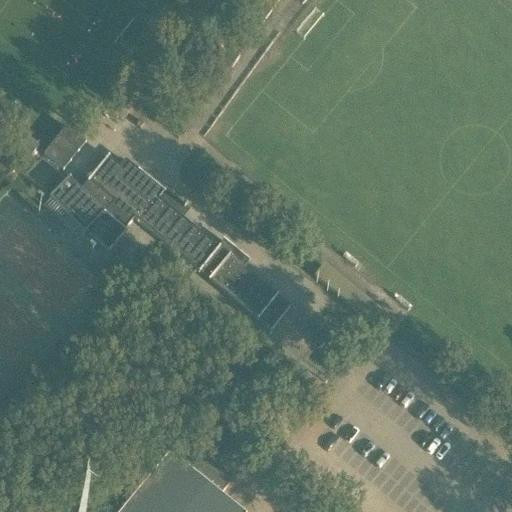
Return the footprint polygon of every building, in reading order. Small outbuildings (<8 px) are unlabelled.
[(58,138),(77,153),(85,145),(66,129),(58,138)] [(38,148),(18,132),(10,142),(30,158),(38,148)] [(43,156),(63,172),(70,163),(51,147),(43,156)] [(107,159),(80,193),(104,215),(124,232),(133,221),(270,332),(289,309),(242,270),(248,264),(223,244),(217,250),(158,202),(164,195),(124,163),(119,170),(107,159)] [(104,215),(80,193),(68,181),(69,180),(68,179),(48,200),(85,236),(110,254),(125,233),(124,232),(104,215)] [(169,457),(123,511),(236,511),(219,498),(229,485),(205,466),(195,478),(169,457)]
